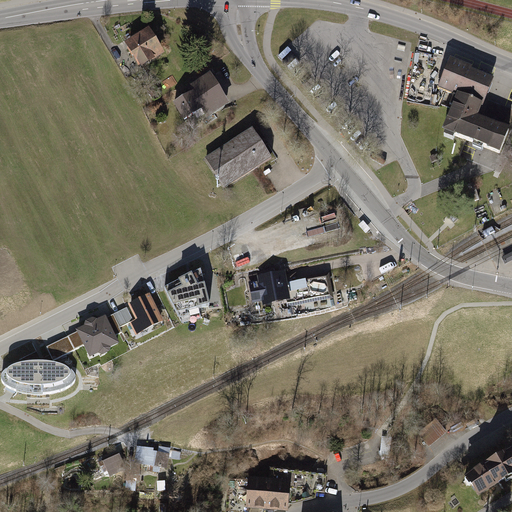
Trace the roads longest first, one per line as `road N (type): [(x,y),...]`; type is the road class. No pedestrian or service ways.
road 1 (residential): [(336,161),(246,221),(0,349)]
road 2 (tertiary): [(511,286),(456,274),(424,257),(336,161)]
road 3 (tertiary): [(319,0),(416,26),(511,68)]
road 4 (tertiary): [(336,161),(246,50),(237,0)]
road 5 (residential): [(343,502),(406,485),(511,413)]
road 6 (track): [(202,453),(101,429),(64,433)]
road 7 (tertiary): [(0,19),(126,0)]
